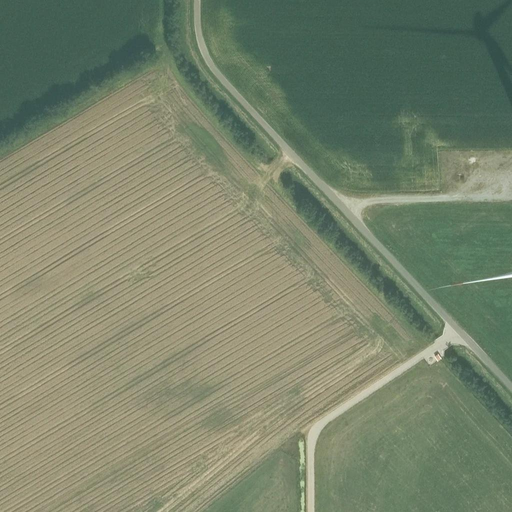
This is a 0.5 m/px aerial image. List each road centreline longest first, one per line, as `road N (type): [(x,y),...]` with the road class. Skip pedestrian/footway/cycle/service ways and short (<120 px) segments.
road 1 (unclassified): [(511,386),(210,64),(196,0)]
road 2 (track): [(511,190),(362,201),(348,212)]
